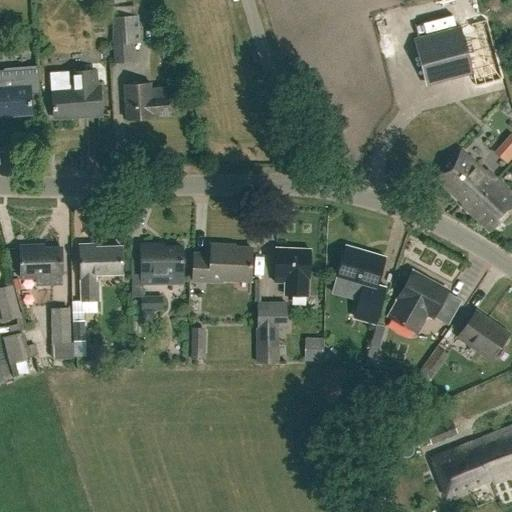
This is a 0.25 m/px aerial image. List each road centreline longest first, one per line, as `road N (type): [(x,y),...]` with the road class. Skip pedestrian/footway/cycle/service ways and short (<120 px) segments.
road 1 (unclassified): [(293,185),(0,182)]
road 2 (unclassified): [(511,267),(428,217),(368,196),(293,185)]
road 3 (unclassified): [(293,185),(292,133),(248,0)]
